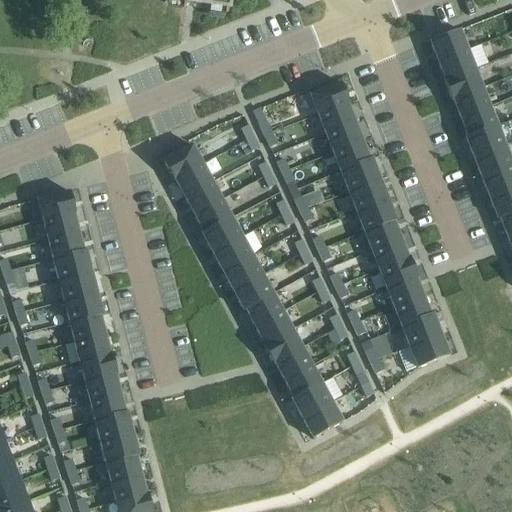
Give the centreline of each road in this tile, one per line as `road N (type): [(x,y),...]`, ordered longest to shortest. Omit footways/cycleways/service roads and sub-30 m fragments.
road 1 (residential): [(104,123),(362,21)]
road 2 (residential): [(104,123),(169,388)]
road 3 (residential): [(463,262),(369,18)]
